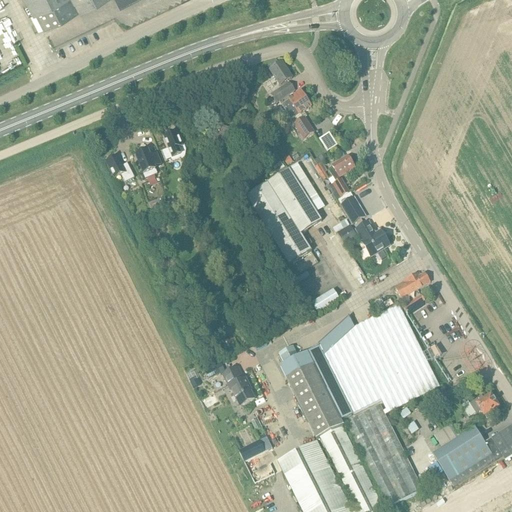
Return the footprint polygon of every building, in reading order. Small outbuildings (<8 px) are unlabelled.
[(24,0),(33,15),(35,14),(43,30),(78,12),(79,13),(104,0),(115,0),(119,6),(130,0),(24,0)] [(267,67),(281,87),(292,79),(282,64),(280,65),(277,61),(267,67)] [(277,102),(295,91),(289,82),(272,93),(277,102)] [(301,92),(293,98),(289,100),(299,116),(311,108),(301,92)] [(303,141),(314,133),(305,119),(294,126),(303,141)] [(230,155),(239,134),(216,125),(208,146),(230,155)] [(332,133),(320,140),(328,153),(340,146),(332,133)] [(182,147),(176,134),(164,139),(169,150),(163,152),(166,161),(172,158),(173,159),(180,156),(182,160),(184,159),(186,150),(184,146),(182,147)] [(150,157),(148,152),(136,157),(145,180),(157,175),(155,168),(161,165),(157,155),(150,157)] [(269,175),(283,167),(274,152),(261,160),(269,175)] [(315,161),(319,166),(321,164),(321,163),(327,159),(325,155),(315,161)] [(289,157),(284,161),(288,166),(293,163),(289,157)] [(337,202),(341,199),(349,194),(340,178),(355,169),(348,157),(332,167),(333,169),(329,172),(336,183),(333,186),(338,195),(334,197),(337,202)] [(128,167),(123,169),(117,158),(107,164),(115,180),(122,176),(125,183),(135,179),(128,167)] [(280,176),(246,198),(284,258),(290,267),(311,253),(301,236),(321,223),(316,215),(316,214),(289,171),(287,168),(278,173),(280,176)] [(342,207),(353,225),(365,218),(354,199),(342,207)] [(349,226),(347,221),(333,229),(336,234),(349,226)] [(371,258),(390,247),(381,232),(376,235),(368,223),(356,231),(364,243),(362,244),(371,258)] [(345,246),(358,239),(351,227),(338,234),(345,246)] [(293,265),(286,270),(292,280),(300,276),(293,265)] [(395,288),(402,300),(407,296),(407,297),(430,283),(425,274),(420,277),(418,274),(395,288)] [(340,301),(334,291),(312,304),(318,314),(340,301)] [(412,306),(405,311),(407,314),(424,301),(421,296),(410,303),(412,306)] [(279,354),(284,364),(280,367),(286,379),(291,388),(317,440),(321,438),(357,511),(351,511),(317,442),(278,462),(302,511),(381,511),(388,509),(423,491),(381,407),(346,424),(386,504),(381,506),(342,427),(344,426),(341,421),(381,401),(388,415),(440,389),(399,306),(359,327),(356,329),(349,317),(318,345),(319,347),(298,357),(293,347),(279,354)] [(228,340),(221,343),(229,358),(242,351),(235,338),(232,340),(229,341),(228,340)] [(221,364),(206,371),(205,372),(209,380),(225,372),(221,364)] [(223,376),(230,392),(232,391),(240,408),(255,400),(248,387),(250,386),(246,379),(243,381),(237,369),(223,376)] [(473,402),(470,404),(470,406),(476,414),(476,415),(481,413),(484,418),(485,417),(487,420),(494,416),(492,412),(499,408),(491,396),(484,401),(482,397),(473,402)] [(407,409),(399,414),(404,420),(411,415),(407,409)] [(235,423),(233,424),(234,426),(236,430),(236,431),(247,426),(242,416),(234,420),(235,423)] [(256,419),(251,422),(255,431),(261,428),(256,419)] [(452,425),(434,436),(441,448),(442,450),(460,438),(459,437),(452,425)] [(442,450),(433,455),(453,487),(458,484),(459,486),(503,458),(506,461),(511,457),(511,428),(499,436),(498,435),(484,444),(474,429),(460,438),(442,450)] [(260,441),(239,452),(245,463),(265,453),(260,442),(260,441)] [(511,496),(510,492),(499,498),(506,511),(507,511),(511,509),(511,496)] [(506,511),(499,498),(489,504),(492,511),(506,511)]
